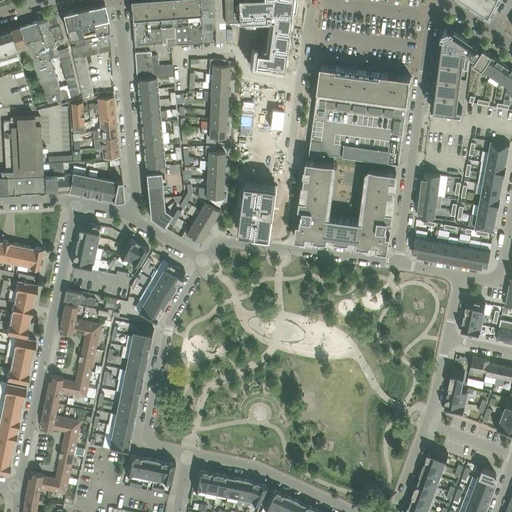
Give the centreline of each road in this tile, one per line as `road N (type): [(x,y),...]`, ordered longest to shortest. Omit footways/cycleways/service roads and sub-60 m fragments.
road 1 (residential): [(17,487),(76,201)]
road 2 (residential): [(397,263),(431,15),(443,0)]
road 3 (residential): [(280,246),(313,0)]
road 4 (residential): [(127,213),(135,197),(119,0)]
road 5 (residential): [(146,435),(171,318),(205,260)]
road 6 (residential): [(189,453),(257,466),(353,511)]
